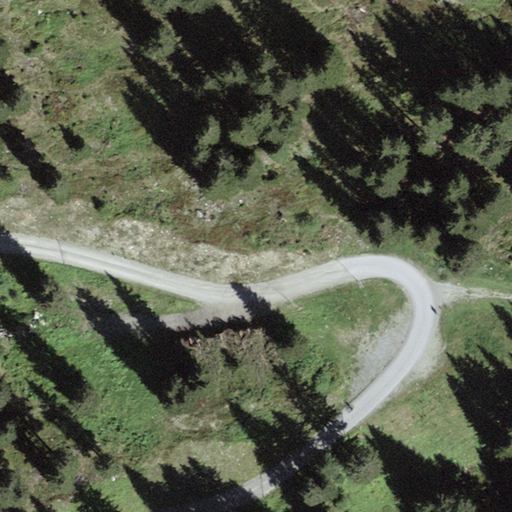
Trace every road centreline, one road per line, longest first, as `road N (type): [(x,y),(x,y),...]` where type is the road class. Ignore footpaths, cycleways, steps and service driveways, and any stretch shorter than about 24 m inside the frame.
road 1 (track): [(0,254),(55,255),(173,288),(388,269),(426,281)]
road 2 (track): [(426,281),(426,336),(238,498),(185,511)]
